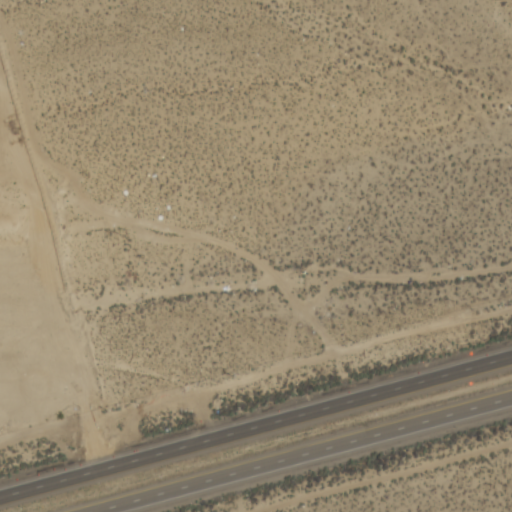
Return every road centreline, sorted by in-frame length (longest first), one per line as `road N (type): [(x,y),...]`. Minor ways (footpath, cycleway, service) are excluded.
road 1 (primary): [(511,357),(0,497)]
road 2 (primary): [(102,511),(511,399)]
